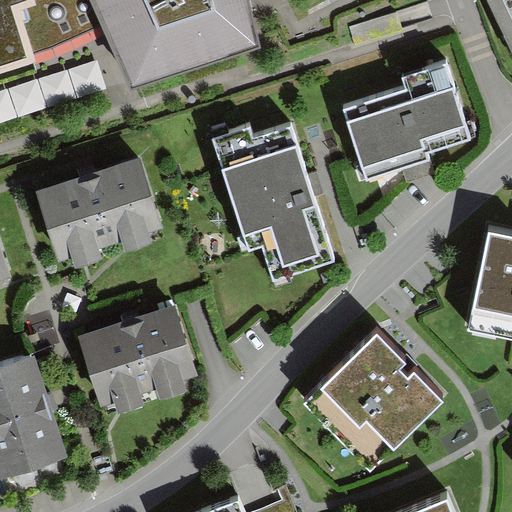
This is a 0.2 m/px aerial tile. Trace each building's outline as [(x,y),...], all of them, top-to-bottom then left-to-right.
[(0,0),(0,72),(37,61),(33,51),(101,26),(131,87),(259,48),(249,0),(0,0)] [(511,0),(488,0),(511,48),(511,0)] [(408,89),(344,110),(367,179),(428,159),(425,152),(470,138),(446,66),(405,80),(408,89)] [(249,124),(213,135),(250,249),(263,245),(273,276),(334,257),(291,124),(253,136),(249,124)] [(141,159),(36,194),(58,263),(71,258),(74,269),(103,259),(100,249),(122,242),(126,253),(152,245),(148,233),(163,228),(141,159)] [(511,224),(487,219),(466,327),(511,335),(511,224)] [(0,246),(0,286),(12,282),(0,246)] [(174,306),(79,338),(101,407),(115,402),(119,414),(144,406),(140,395),(156,390),(159,400),(186,391),(182,379),(197,374),(174,306)] [(295,398),(366,470),(444,394),(373,322),(295,398)] [(0,476),(69,454),(34,352),(0,364),(0,476)] [(247,511),(236,484),(169,511),(247,511)] [(384,511),(453,511),(444,488),(384,511)]
